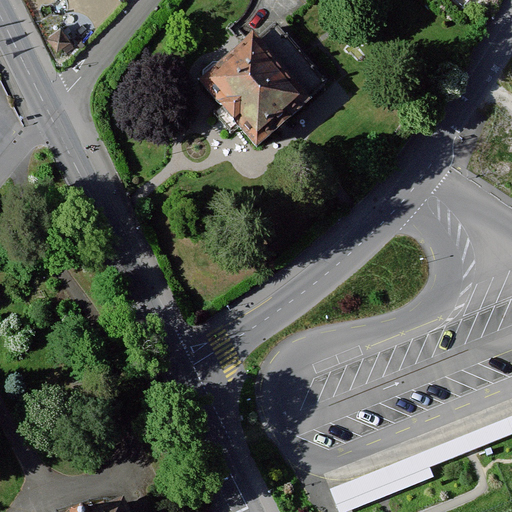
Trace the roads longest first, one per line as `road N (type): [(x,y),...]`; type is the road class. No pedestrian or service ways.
road 1 (residential): [(179,373),(279,311),(382,222),(428,169),(511,33)]
road 2 (tertiary): [(179,373),(51,113)]
road 3 (unknown): [(288,425),(511,339)]
road 4 (unknown): [(511,391),(339,457),(308,459),(293,441)]
road 5 (tertiary): [(251,511),(179,373)]
road 6 (residential): [(138,0),(51,113)]
